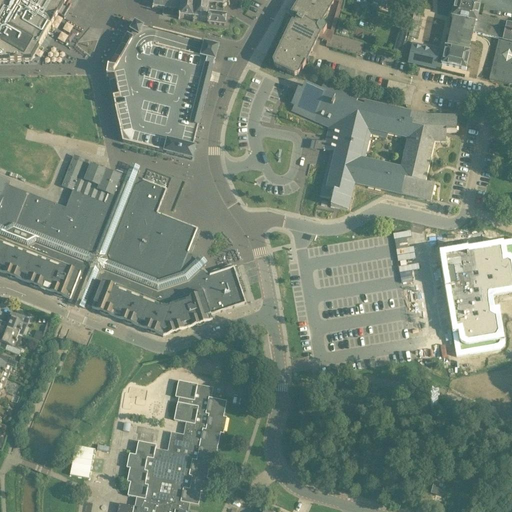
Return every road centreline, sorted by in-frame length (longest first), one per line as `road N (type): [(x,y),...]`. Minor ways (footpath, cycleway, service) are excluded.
road 1 (residential): [(245,223),(272,217),(334,229),(377,208),(458,221),(491,99),(417,82)]
road 2 (residential): [(272,315),(158,347),(0,284)]
road 3 (residential): [(245,223),(216,170),(216,124),(277,0)]
road 4 (residential): [(276,468),(270,435),(282,375),(272,315)]
